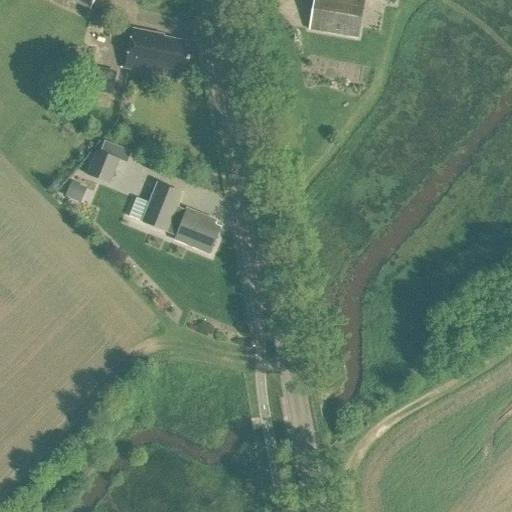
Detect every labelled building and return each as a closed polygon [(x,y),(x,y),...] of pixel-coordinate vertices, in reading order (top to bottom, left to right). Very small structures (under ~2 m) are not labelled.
[(67,0),(89,11),(94,0),(67,0)] [(313,0),(309,30),(357,38),(363,0),(313,0)] [(184,48),(185,43),(162,39),(163,37),(133,31),(125,69),(184,81),(191,50),(184,48)] [(110,186),(120,161),(96,152),(86,176),(110,186)] [(186,215),(176,211),(182,197),(157,187),(150,204),(136,199),(129,218),(143,224),(142,226),(177,239),(176,242),(207,254),(210,247),(212,248),(219,231),(213,229),(215,224),(187,213),(186,215)]
